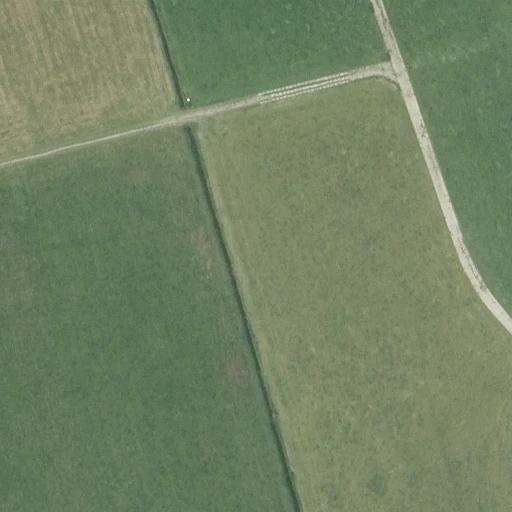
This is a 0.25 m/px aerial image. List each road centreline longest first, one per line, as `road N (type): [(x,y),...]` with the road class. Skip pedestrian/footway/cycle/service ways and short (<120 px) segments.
road 1 (track): [(377,0),(399,65),(0,167)]
road 2 (track): [(399,65),(464,256),(511,325)]
